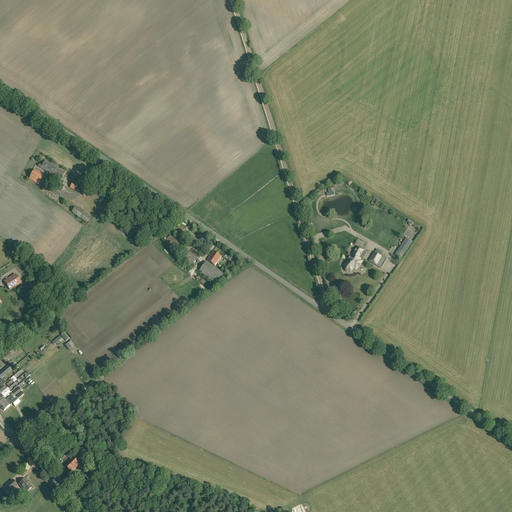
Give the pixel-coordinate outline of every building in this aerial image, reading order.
[(65,173),(45,161),(42,166),(39,164),(38,167),(40,169),(40,168),(60,180),(65,173)] [(34,170),(28,179),(38,185),(43,175),(34,170)] [(115,197),(118,193),(119,192),(107,181),(106,182),(102,186),(115,197)] [(90,218),(75,207),(71,212),(82,220),(81,222),(85,225),(90,218)] [(189,252),(193,248),(185,241),(181,245),(171,236),(166,241),(191,264),(197,259),(189,252)] [(404,245),(402,244),(398,250),(405,254),(413,243),(408,239),(404,245)] [(363,251),(357,247),(351,259),(349,260),(344,266),(345,267),(345,268),(345,269),(345,270),(346,271),(347,271),(348,271),(349,271),(350,272),(353,269),(355,271),(360,266),(363,261),(360,260),(361,259),(359,258),(363,251)] [(207,261),(215,266),(221,257),(213,252),(207,261)] [(376,266),(381,257),(374,253),(369,262),(376,266)] [(224,274),(206,262),(199,272),(215,283),(224,274)] [(21,283),(15,275),(4,282),(10,290),(21,283)] [(61,338),(60,336),(53,342),(52,343),(53,345),(54,344),(61,338)] [(68,350),(74,345),(71,341),(65,346),(68,350)] [(7,360),(7,359),(17,351),(15,349),(10,353),(3,359),(5,362),(7,360)] [(14,383),(7,389),(0,395),(0,394),(0,400),(3,398),(2,396),(9,390),(15,385),(14,383)] [(0,406),(1,407),(13,397),(11,395),(5,400),(4,399),(0,402),(0,406)] [(12,404),(11,402),(14,399),(13,397),(1,407),(4,411),(12,404)] [(38,421),(44,416),(41,412),(34,417),(38,421)] [(80,465),(73,457),(64,465),(72,473),(80,465)] [(86,462),(82,466),(86,471),(90,467),(86,462)] [(25,479),(19,485),(26,493),(32,487),(25,479)] [(11,492),(16,487),(18,486),(12,480),(5,485),(11,492)]
